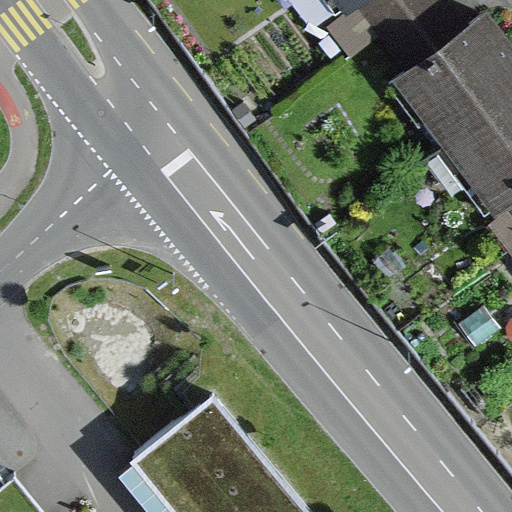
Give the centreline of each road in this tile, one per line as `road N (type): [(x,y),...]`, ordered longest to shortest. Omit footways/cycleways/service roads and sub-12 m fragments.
road 1 (primary): [(473,511),(157,133)]
road 2 (residential): [(0,274),(157,133)]
road 3 (primary): [(157,133),(54,0)]
